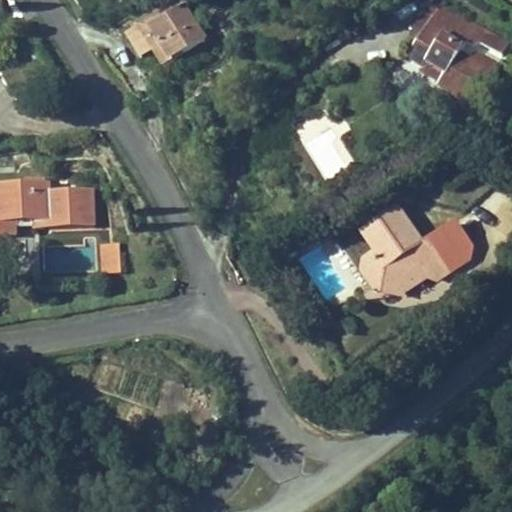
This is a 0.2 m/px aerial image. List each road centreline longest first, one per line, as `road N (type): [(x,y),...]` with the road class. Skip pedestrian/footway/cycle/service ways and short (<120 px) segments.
road 1 (residential): [(216,309),(173,210),(47,0)]
road 2 (residential): [(0,343),(216,309)]
road 3 (residential): [(374,450),(511,328)]
road 4 (unclassified): [(0,452),(166,511)]
